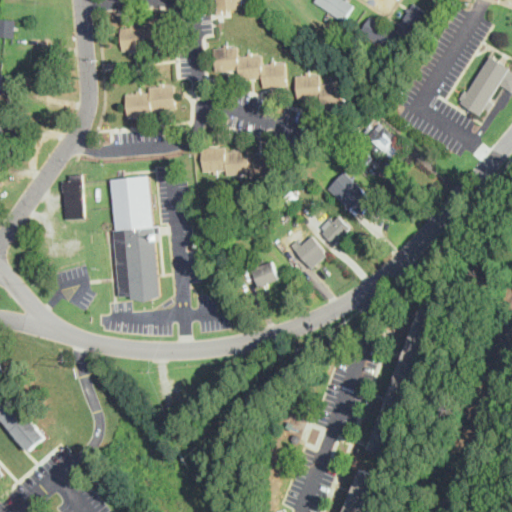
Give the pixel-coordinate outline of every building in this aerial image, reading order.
[(243,0),(243,4),(239,5),(239,8),(219,9),(218,0),(243,0)] [(351,0),(350,2),(355,5),(345,21),(316,1),(316,0),(351,0)] [(415,3),(431,14),(411,43),(401,36),(391,51),(375,41),(362,32),(372,16),(378,20),(379,18),(382,20),(381,21),(389,26),(389,25),(392,27),(391,28),(396,32),(399,27),(397,26),(400,22),(401,24),(409,12),(407,11),(409,8),(411,9),(415,3)] [(158,17),(159,19),(169,18),(171,41),(147,43),(147,48),(123,50),(121,28),(132,27),(132,24),(136,24),(136,27),(144,26),(144,20),(154,19),(154,17),(158,17)] [(0,18),(17,20),(16,37),(0,35),(0,18)] [(230,44),(230,47),(239,46),(240,57),(249,56),(249,53),(253,52),(253,55),(263,54),(264,64),(273,63),(273,61),(277,61),(277,64),(287,63),(289,85),(265,87),(264,77),(241,79),(240,69),(217,71),(215,48),(226,48),(225,45),(230,44)] [(511,90),(507,88),(501,84),(482,114),(463,102),(464,100),(461,98),(463,95),(467,90),(470,92),(493,56),(511,68),(510,71),(511,72),(511,90)] [(13,82),(12,84),(11,94),(0,92),(0,72),(14,74),(13,82)] [(312,72),(312,75),(321,74),(322,84),(332,83),(331,80),(335,80),(335,83),(345,82),(346,105),(322,107),(322,97),(299,99),(297,76),(308,75),(307,72),(312,72)] [(165,84),(165,86),(176,85),(177,108),(154,110),(154,115),(130,117),(128,94),(138,94),(138,91),(142,90),(142,93),(151,93),(151,87),(161,86),(161,84),(165,84)] [(401,140),(389,154),(374,140),(386,126),(401,140)] [(227,147),(227,152),(251,150),(251,155),(274,153),(275,176),(266,177),(266,180),(262,180),(262,176),(251,177),(251,173),(243,173),(243,176),(239,177),(239,174),(229,175),(228,169),(219,170),(220,173),(216,173),(216,171),(205,171),(203,149),(227,147)] [(330,186),(349,205),(353,202),(363,212),(376,200),(346,169),(330,186)] [(87,218),(68,219),(65,181),(73,180),(73,174),(84,174),(87,218)] [(151,176),(156,226),(161,226),(162,234),(159,235),(159,239),(157,240),(162,295),(133,298),(133,295),(121,296),(115,230),(118,230),(113,179),(151,176)] [(300,196),(291,203),(286,196),(294,189),(300,196)] [(352,227),(336,243),(325,231),(341,216),(352,227)] [(313,261),(310,264),(298,250),(314,236),(326,250),(313,261)] [(265,286),(261,287),(254,268),(255,268),(274,261),(280,279),(269,283),(269,284),(265,286)] [(443,302),(436,321),(387,455),(372,449),(429,297),(443,302)] [(48,437),(32,451),(0,413),(0,398),(9,391),(48,437)] [(299,441),(294,441),(293,438),(293,435),(295,434),(297,433),(299,434),(301,436),(301,438),(299,441)] [(363,511),(346,511),(364,469),(379,475),(363,511)]
